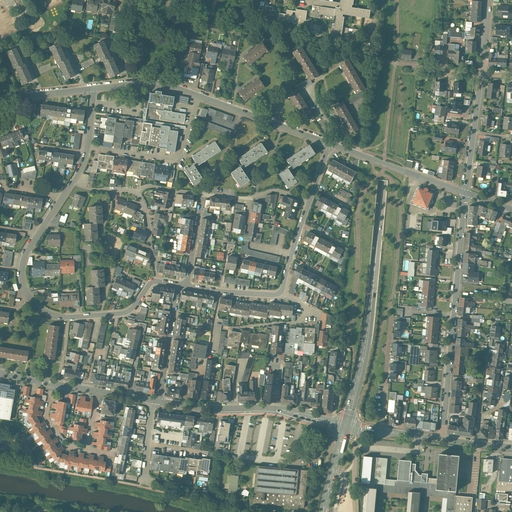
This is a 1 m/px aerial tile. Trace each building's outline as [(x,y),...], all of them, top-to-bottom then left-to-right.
[(3,0),(6,7),(15,3),(16,6),(16,7),(19,14),(28,10),(25,2),(22,4),(20,0),(3,0)] [(83,2),(73,0),(71,9),(81,11),(83,2)] [(97,0),(97,2),(88,0),(86,9),(92,10),(91,11),(96,12),(97,7),(99,8),(101,0),(99,0),(97,0)] [(115,3),(105,0),(104,0),(102,7),(105,8),(112,10),(113,10),(115,3)] [(295,17),(292,17),(292,15),(293,11),(287,10),(286,14),(279,14),(280,11),(272,10),(273,7),(274,7),(275,0),(284,0),(284,3),(295,4),(295,0),(264,0),(264,4),(266,4),(265,8),(259,7),(257,18),(267,19),(269,19),(269,21),(278,22),(278,24),(288,25),(289,24),(292,25),(292,31),(302,33),(304,23),(303,23),(304,21),(306,21),(307,11),(296,10),(295,17)] [(340,0),(340,3),(319,0),(313,0),(312,14),(320,15),(334,17),(334,16),(336,16),(335,27),(332,26),(330,38),(348,40),(347,43),(355,44),(355,42),(358,42),(360,30),(353,29),(352,33),(346,32),(347,28),(343,27),(344,17),(342,17),(343,15),(369,19),(370,11),(352,8),(352,5),(353,5),(353,0),(340,0)] [(481,2),(472,1),(472,6),(469,6),(468,11),(471,11),(480,12),(481,2)] [(508,7),(497,7),(497,15),(502,16),(503,16),(503,15),(507,15),(507,17),(508,17),(508,7)] [(480,12),(471,11),(471,17),(471,21),(480,22),(480,12)] [(116,15),(112,14),(111,22),(119,24),(121,16),(117,15),(116,15)] [(307,21),(306,21),(304,21),(303,23),(304,23),(302,33),(310,34),(312,21),(307,20),(307,21)] [(119,24),(111,22),(109,30),(118,32),(119,24)] [(506,27),(496,26),(496,34),(505,35),(505,31),(506,31),(506,27)] [(479,28),(471,28),(471,32),(471,37),(479,37),(479,28)] [(105,49),(102,41),(94,45),(96,49),(96,50),(99,58),(100,57),(102,62),(103,61),(105,66),(108,74),(109,73),(110,78),(118,75),(115,67),(114,64),(111,57),(109,58),(106,51),(107,51),(106,48),(105,49)] [(475,42),(467,41),(466,48),(469,48),(468,53),(474,53),(475,42)] [(201,45),(191,43),(189,52),(190,52),(189,56),(187,67),(196,69),(198,57),(199,54),(201,45)] [(261,43),(242,57),(249,65),(268,51),(261,43)] [(61,51),(58,44),(50,47),(52,52),(51,52),(55,60),(55,59),(57,64),(59,63),(61,68),(60,68),(63,76),(64,76),(66,80),(74,77),(71,69),(70,66),(69,67),(66,59),(65,60),(62,53),(61,51)] [(218,48),(208,46),(206,56),(211,57),(216,58),(218,48)] [(443,47),(435,46),(434,54),(438,55),(442,56),(443,47)] [(319,76),(302,47),(293,53),(308,78),(310,81),(311,81),(319,76)] [(18,55),(15,48),(7,52),(9,56),(9,57),(12,64),(13,64),(15,69),(16,68),(18,72),(17,73),(21,81),(21,80),(23,85),(31,81),(28,74),(29,74),(27,71),(27,72),(24,64),(22,65),(19,58),(20,58),(19,55),(18,55)] [(229,50),(223,49),(221,60),(226,61),(232,62),(233,62),(235,51),(229,50)] [(412,52),(403,50),(402,57),(404,57),(403,59),(411,60),(412,52)] [(459,50),(455,50),(455,51),(454,51),(448,50),(447,56),(454,57),(453,65),(462,65),(463,51),(459,51),(459,50)] [(493,59),(489,58),(489,66),(496,67),(497,59),(493,59)] [(499,59),(497,59),(496,67),(506,67),(506,59),(499,59)] [(365,89),(349,60),(340,65),(356,94),(362,91),(365,89)] [(232,62),(226,61),(224,70),(230,71),(232,62)] [(196,69),(187,67),(185,67),(184,73),(197,75),(198,69),(196,69)] [(206,69),(204,69),(203,76),(202,81),(211,83),(214,71),(206,69)] [(308,78),(295,87),(296,89),(298,92),(312,83),(311,81),(310,81),(308,78)] [(258,79),(238,92),(244,101),(264,88),(258,79)] [(444,82),(435,82),(435,91),(443,92),(444,82)] [(463,83),(454,83),(454,93),(463,93),(463,83)] [(497,85),(489,83),(487,94),(488,94),(492,95),(496,95),(497,85)] [(298,92),(296,89),(287,95),(305,123),(313,117),(298,92)] [(185,126),(145,120),(147,108),(148,102),(150,93),(150,91),(147,91),(142,120),(106,114),(105,117),(107,117),(116,118),(125,120),(134,121),(143,123),(152,124),(160,126),(169,127),(178,128),(185,129),(185,126)] [(174,97),(161,95),(161,92),(155,91),(155,94),(150,93),(148,102),(172,106),(173,101),(174,97)] [(356,94),(343,102),(346,107),(365,95),(362,91),(356,94)] [(188,98),(174,95),(174,97),(173,101),(187,104),(188,98)] [(451,105),(448,104),(447,112),(461,114),(462,106),(460,106),(460,102),(452,101),(451,105)] [(172,106),(148,102),(147,108),(157,110),(171,112),(172,106)] [(343,102),(334,107),(350,135),(359,130),(346,107),(343,102)] [(446,107),(436,106),(435,115),(438,116),(444,117),(446,107)] [(202,108),(199,116),(205,118),(206,113),(208,110),(202,108)] [(216,111),(208,108),(208,110),(206,113),(214,116),(216,111)] [(84,111),(78,110),(76,119),(76,120),(83,121),(84,111)] [(169,121),(171,112),(157,110),(157,112),(158,114),(159,114),(160,116),(160,119),(169,121)] [(171,112),(169,121),(184,123),(185,114),(171,112)] [(233,117),(222,113),(220,118),(231,122),(233,117)] [(491,117),(484,115),(482,125),(490,126),(491,117)] [(116,118),(107,117),(103,141),(112,143),(116,118)] [(511,129),(511,118),(505,117),(503,130),(511,131),(511,129)] [(125,120),(116,118),(112,143),(121,144),(122,137),(125,120)] [(134,121),(125,120),(122,137),(131,139),(131,136),(134,121)] [(143,123),(134,121),(131,136),(132,136),(133,136),(131,144),(139,146),(139,144),(143,123)] [(231,131),(204,121),(202,127),(229,136),(231,131)] [(152,124),(143,123),(139,144),(148,146),(152,124)] [(454,124),(450,123),(450,124),(449,132),(458,134),(460,126),(454,125),(454,124)] [(160,126),(152,124),(148,146),(157,147),(160,126)] [(169,127),(160,126),(157,147),(157,148),(166,149),(169,127)] [(178,128),(169,127),(166,149),(165,151),(174,153),(176,142),(177,136),(178,128)] [(21,131),(10,135),(13,142),(14,146),(14,147),(19,145),(17,140),(23,138),(23,137),(21,131)] [(10,134),(0,137),(0,141),(2,146),(5,145),(13,142),(10,135),(10,134)] [(453,142),(447,141),(445,152),(455,153),(457,144),(453,144),(453,142)] [(488,142),(480,141),(478,151),(486,152),(488,142)] [(214,142),(192,157),(195,163),(197,165),(198,166),(220,151),(214,142)] [(261,143),(238,158),(243,166),(244,168),(267,153),(261,143)] [(510,145),(501,144),(499,157),(509,158),(510,145)] [(310,145),(287,160),(291,167),(293,168),(293,169),(316,154),(310,145)] [(46,151),(38,150),(37,160),(44,161),(46,151)] [(52,153),(46,151),(44,161),(51,162),(52,153)] [(59,154),(52,153),(51,162),(58,163),(59,154)] [(66,155),(59,154),(58,163),(65,164),(66,155)] [(74,156),(66,155),(65,164),(69,164),(69,163),(72,164),(74,156)] [(113,157),(106,156),(99,155),(98,161),(97,167),(102,167),(107,168),(107,169),(111,169),(112,169),(113,160),(113,157)] [(127,160),(119,159),(119,161),(113,160),(112,169),(117,170),(117,171),(125,172),(126,170),(127,160)] [(141,162),(127,160),(126,170),(134,172),(134,174),(139,175),(139,174),(141,162)] [(333,160),(327,171),(333,174),(334,173),(339,164),(333,161),(333,160)] [(92,167),(89,166),(88,172),(96,173),(97,167),(98,161),(93,161),(92,167)] [(454,162),(445,161),(444,168),(453,169),(454,162)] [(155,165),(141,162),(139,174),(147,175),(147,177),(153,178),(155,167),(155,165)] [(202,179),(194,167),(197,165),(195,163),(183,171),(193,185),(202,179)] [(339,164),(334,173),(339,176),(344,167),(345,166),(339,163),(339,164)] [(13,165),(6,166),(7,173),(9,173),(10,177),(17,175),(16,168),(15,164),(13,165)] [(242,165),(230,173),(240,187),(249,181),(240,169),(243,166),(242,165)] [(487,167),(478,166),(478,170),(477,170),(476,177),(486,178),(485,178),(486,172),(487,172),(487,167)] [(168,169),(155,167),(153,177),(167,179),(168,169)] [(291,167),(280,174),(289,188),(298,182),(290,170),(293,168),(291,167)] [(339,176),(339,177),(345,180),(345,179),(350,170),(344,167),(339,176)] [(453,169),(444,168),(443,175),(452,176),(453,169)] [(356,172),(350,169),(350,170),(345,179),(351,182),(350,183),(351,183),(356,172)] [(503,182),(499,182),(499,185),(498,185),(497,184),(497,185),(496,197),(507,199),(508,191),(508,190),(504,190),(504,188),(502,187),(503,182)] [(426,188),(424,189),(419,187),(417,188),(411,202),(412,204),(426,210),(428,209),(430,204),(432,203),(432,202),(432,200),(434,195),(433,193),(428,191),(428,190),(427,189),(426,188)] [(172,193),(164,192),(163,196),(162,199),(170,201),(172,193)] [(14,195),(5,193),(3,203),(13,204),(14,195)] [(266,193),(265,201),(273,203),(272,207),(275,208),(277,196),(266,193)] [(84,198),(75,194),(71,205),(80,209),(84,198)] [(21,196),(14,195),(13,204),(20,205),(21,196)] [(28,197),(21,196),(20,205),(27,206),(28,197)] [(298,202),(284,196),(284,197),(282,203),(288,206),(288,205),(296,208),(298,202)] [(320,196),(316,205),(322,208),(326,200),(320,196)] [(35,198),(28,197),(27,206),(34,207),(35,198)] [(39,198),(39,199),(35,198),(34,207),(41,209),(41,206),(45,206),(45,205),(46,204),(47,199),(39,198)] [(128,202),(119,199),(118,203),(117,203),(115,209),(121,211),(121,210),(124,211),(128,202)] [(170,201),(162,199),(162,203),(160,207),(168,209),(170,201)] [(209,201),(205,200),(204,208),(207,208),(214,209),(214,206),(209,206),(209,201)] [(332,202),(326,200),(322,208),(327,211),(332,202)] [(136,205),(128,202),(124,211),(127,212),(127,213),(132,216),(134,211),(134,210),(136,205)] [(337,206),(332,202),(327,211),(333,214),(337,206)] [(261,204),(254,203),(253,209),(251,209),(251,212),(252,213),(259,214),(261,204)] [(296,208),(288,205),(288,206),(285,212),(287,213),(286,217),(293,219),(294,215),(295,213),(297,209),(296,208)] [(343,209),(337,206),(333,214),(339,217),(343,209)] [(478,207),(469,206),(467,225),(477,226),(478,215),(494,221),(497,212),(479,206),(478,207)] [(100,207),(89,207),(90,224),(84,224),(85,241),(96,240),(96,223),(101,223),(100,207)] [(207,208),(204,208),(202,217),(210,218),(211,214),(206,213),(207,208)] [(349,212),(343,209),(339,217),(344,220),(349,212)] [(259,214),(252,213),(250,222),(258,223),(259,214)] [(168,216),(155,214),(152,227),(154,228),(160,229),(161,223),(166,224),(168,216)] [(241,215),(236,214),(235,214),(233,228),(241,229),(242,229),(243,225),(244,216),(241,215)] [(511,218),(503,215),(500,223),(503,224),(500,231),(504,232),(506,226),(509,226),(511,218)] [(210,220),(202,218),(200,227),(209,228),(210,220)] [(446,222),(432,221),(431,230),(442,231),(446,231),(446,229),(446,228),(446,222)] [(258,223),(250,222),(248,236),(248,237),(250,237),(256,238),(258,223)] [(289,231),(274,225),(270,245),(275,246),(278,234),(281,234),(287,236),(289,231)] [(140,229),(137,228),(135,232),(134,232),(133,235),(133,236),(134,236),(133,237),(143,241),(145,236),(145,235),(144,234),(145,232),(140,229)] [(160,229),(154,228),(152,233),(155,234),(156,235),(160,236),(161,230),(160,229)] [(309,232),(304,241),(310,244),(315,236),(309,232)] [(16,235),(7,234),(5,242),(15,243),(16,235)] [(59,236),(47,236),(48,245),(60,244),(59,236)] [(320,238),(315,236),(310,244),(316,247),(320,238)] [(447,237),(439,237),(439,240),(437,240),(437,245),(446,246),(447,237)] [(320,238),(316,247),(322,250),(326,241),(320,238)] [(280,257),(248,250),(247,247),(248,241),(243,240),(240,254),(278,263),(280,257)] [(332,244),(326,241),(322,250),(327,253),(332,244)] [(473,243),(466,241),(465,249),(473,251),(473,245),(473,243)] [(337,247),(332,244),(327,253),(333,256),(337,247)] [(137,249),(128,245),(124,254),(134,258),(137,249)] [(343,250),(337,247),(333,256),(338,259),(343,250)] [(205,249),(197,248),(196,253),(200,254),(200,257),(205,258),(206,255),(209,255),(210,250),(205,249)] [(147,253),(137,249),(134,258),(143,262),(147,253)] [(438,251),(429,250),(427,264),(434,264),(435,258),(437,258),(438,251)] [(475,255),(465,253),(464,263),(473,265),(476,265),(476,262),(475,262),(475,255)] [(236,258),(228,256),(226,268),(234,270),(236,258)] [(73,260),(60,261),(60,265),(60,273),(74,273),(74,262),(73,260)] [(250,261),(243,260),(241,269),(248,270),(250,261)] [(257,263),(250,261),(248,270),(255,272),(257,263)] [(44,263),(32,263),(32,274),(35,274),(35,276),(45,275),(44,265),(44,263)] [(264,264),(257,263),(255,272),(262,273),(264,264)] [(464,263),(463,272),(469,272),(473,273),(473,265),(464,263)] [(271,266),(264,264),(262,273),(268,275),(271,266)] [(434,264),(427,264),(427,268),(422,268),(421,274),(437,276),(438,269),(434,269),(434,264)] [(60,265),(44,265),(45,275),(60,275),(60,273),(60,265)] [(278,268),(271,266),(268,275),(275,277),(278,268)] [(297,267),(293,275),(299,278),(303,270),(297,267)] [(91,287),(85,288),(86,304),(98,304),(97,287),(103,287),(102,269),(90,270),(91,287)] [(309,273),(303,270),(299,278),(305,281),(309,273)] [(473,273),(469,272),(468,281),(478,282),(479,273),(473,273)] [(315,276),(309,273),(305,281),(310,284),(315,276)] [(320,279),(315,276),(310,284),(316,287),(320,279)] [(121,279),(116,277),(112,287),(121,291),(122,291),(125,282),(120,280),(121,279)] [(140,282),(133,279),(131,283),(135,285),(135,286),(138,287),(140,282)] [(320,279),(316,287),(321,290),(326,282),(320,279)] [(130,284),(125,282),(122,291),(121,291),(120,295),(125,297),(127,293),(131,295),(135,286),(135,285),(131,283),(130,284)] [(331,284),(326,282),(321,290),(326,292),(327,293),(331,284)] [(337,287),(331,284),(327,293),(333,296),(337,287)] [(160,288),(153,287),(152,293),(152,292),(151,297),(151,299),(159,300),(159,298),(160,288)] [(174,289),(166,288),(165,296),(166,296),(173,297),(174,289)] [(59,293),(48,294),(48,292),(45,293),(43,293),(44,298),(44,301),(49,301),(49,300),(52,300),(52,303),(59,303),(59,297),(59,293)] [(73,296),(59,297),(59,303),(60,306),(74,306),(74,305),(73,296)] [(469,299),(460,298),(459,307),(470,308),(471,308),(472,303),(468,302),(469,299)] [(227,300),(220,299),(218,310),(222,311),(223,309),(224,309),(226,309),(227,311),(230,311),(232,301),(229,301),(227,301),(227,300)] [(238,302),(232,301),(230,311),(230,312),(236,313),(238,302)] [(244,303),(238,302),(236,313),(242,314),(244,303)] [(250,305),(244,303),(242,314),(248,315),(248,314),(250,305)] [(257,304),(251,303),(250,305),(248,314),(255,315),(257,304)] [(276,304),(270,303),(269,306),(268,314),(274,315),(276,304)] [(263,305),(257,304),(255,315),(261,316),(263,305)] [(282,305),(276,304),(274,315),(280,316),(282,305)] [(269,306),(263,305),(261,316),(267,317),(268,314),(269,306)] [(293,307),(282,305),(281,314),(292,316),(293,307)] [(470,308),(459,307),(458,315),(467,316),(467,313),(469,314),(470,308)] [(9,313),(0,311),(0,322),(7,323),(9,313)] [(139,313),(138,313),(137,316),(136,316),(135,319),(144,321),(145,314),(139,313)] [(467,320),(458,319),(458,328),(466,329),(466,325),(467,320)] [(169,321),(160,320),(159,327),(167,328),(169,321)] [(403,321),(395,321),(394,328),(395,328),(395,331),(394,331),(394,336),(400,336),(400,331),(400,328),(405,329),(406,322),(403,321)] [(184,324),(176,323),(175,330),(183,331),(184,324)] [(78,325),(75,324),(73,330),(70,329),(69,335),(74,336),(74,335),(81,336),(84,325),(82,325),(79,324),(78,325)] [(58,326),(48,325),(43,358),(54,360),(58,326)] [(283,327),(275,326),(275,331),(274,333),(282,335),(283,327)] [(500,327),(492,326),(491,336),(499,337),(500,327)] [(167,328),(159,327),(158,332),(158,334),(166,335),(167,328)] [(302,328),(296,327),(296,329),(295,343),(298,343),(297,351),(298,351),(303,351),(304,349),(305,336),(301,335),(302,328)] [(290,328),(289,343),(286,343),(285,351),(294,352),(295,343),(296,329),(290,328)] [(316,329),(305,328),(305,336),(304,349),(313,350),(314,337),(315,337),(316,329)] [(466,329),(458,328),(457,336),(465,337),(466,332),(466,329)] [(140,332),(132,330),(130,339),(138,341),(140,332)] [(183,331),(175,330),(174,336),(182,338),(183,334),(183,331)] [(220,331),(217,355),(223,355),(226,332),(220,331)] [(248,333),(241,331),(241,334),(239,341),(246,342),(245,347),(250,348),(251,342),(252,335),(248,334),(248,333)] [(325,331),(321,331),(319,342),(322,342),(322,346),(327,346),(328,332),(325,331)] [(241,334),(229,332),(227,345),(233,346),(232,349),(238,350),(239,341),(241,334)] [(274,333),(271,333),(270,333),(270,340),(269,341),(273,341),(271,352),(275,352),(275,353),(281,354),(283,344),(281,343),(282,335),(274,333)] [(260,335),(253,334),(252,335),(251,342),(260,344),(260,347),(265,348),(267,339),(267,336),(266,335),(261,335),(260,335)] [(464,339),(457,338),(456,347),(464,347),(464,343),(464,339)] [(138,341),(130,339),(128,346),(128,348),(136,350),(138,341)] [(165,341),(157,340),(156,347),(164,348),(165,341)] [(181,344),(173,342),(172,349),(180,351),(181,344)] [(399,344),(393,343),(393,348),(392,351),(393,351),(392,355),(401,356),(402,344),(399,344)] [(504,344),(497,343),(496,347),(495,346),(495,349),(494,353),(502,355),(504,344)] [(206,346),(194,344),(192,353),(192,356),(196,357),(204,359),(206,346)] [(121,347),(114,345),(112,352),(120,354),(120,353),(121,348),(121,347)] [(28,351),(0,347),(0,357),(26,361),(28,351)] [(164,348),(156,347),(155,354),(163,356),(164,348)] [(464,347),(456,347),(455,355),(465,356),(467,356),(468,348),(467,348),(464,347)] [(136,350),(128,348),(127,350),(126,357),(134,359),(136,350)] [(180,351),(172,349),(171,357),(178,358),(180,351)] [(413,349),(411,349),(409,364),(418,365),(419,356),(420,349),(413,349)] [(437,351),(426,350),(426,356),(425,362),(436,363),(437,351)] [(331,352),(330,360),(342,361),(343,353),(337,352),(331,352)] [(502,355),(494,353),(494,356),(493,360),(501,362),(502,355)] [(87,357),(75,354),(75,355),(82,356),(80,364),(85,365),(87,357)] [(163,356),(155,354),(154,359),(154,362),(162,364),(163,356)] [(82,356),(75,355),(74,359),(73,362),(80,364),(82,356)] [(465,356),(455,355),(453,375),(463,375),(464,366),(466,366),(466,361),(464,361),(465,356)] [(178,358),(171,357),(169,365),(177,366),(177,364),(178,358)] [(248,358),(240,383),(243,383),(243,384),(246,384),(246,383),(255,357),(248,358)] [(215,361),(208,360),(206,369),(205,378),(212,379),(215,361)] [(342,361),(330,360),(329,367),(341,369),(342,361)] [(80,364),(73,362),(72,367),(71,370),(78,371),(80,364)] [(162,364),(154,362),(153,369),(161,370),(162,364)] [(395,364),(391,363),(390,370),(391,371),(391,373),(390,373),(390,378),(396,379),(396,374),(396,371),(401,371),(402,364),(395,364)] [(235,366),(227,364),(226,365),(228,365),(228,371),(224,371),(222,378),(229,378),(229,382),(232,382),(235,366)] [(71,370),(68,369),(66,376),(77,379),(78,371),(71,370)] [(435,371),(425,370),(424,381),(434,382),(434,381),(433,381),(434,371),(435,371)] [(278,375),(268,374),(267,385),(277,386),(278,375)] [(511,377),(509,377),(505,376),(503,389),(511,390),(511,385),(511,377)] [(193,380),(190,380),(189,386),(188,386),(186,396),(195,398),(197,389),(198,390),(199,381),(193,380)] [(212,382),(205,380),(202,394),(202,398),(209,399),(212,382)] [(461,381),(453,381),(452,389),(460,390),(461,390),(461,386),(461,381)] [(9,385),(0,383),(0,396),(13,399),(15,390),(9,389),(9,385)] [(267,385),(264,400),(276,402),(278,386),(267,385)] [(423,386),(421,386),(421,393),(426,393),(425,396),(436,398),(437,387),(423,386)] [(173,388),(168,388),(166,396),(174,397),(175,389),(173,388)] [(331,390),(324,389),(323,395),(323,396),(322,407),(321,411),(330,414),(332,412),(332,404),(334,404),(335,397),(333,396),(334,390),(331,390)] [(460,390),(452,389),(451,397),(460,398),(460,394),(460,390)] [(309,391),(302,390),(301,405),(307,406),(310,407),(310,406),(311,398),(307,398),(307,395),(309,395),(309,391)] [(222,391),(220,391),(220,396),(219,396),(219,401),(219,402),(230,401),(229,391),(222,391)] [(238,391),(237,392),(237,401),(247,401),(247,391),(244,391),(238,391)] [(250,391),(247,391),(247,401),(256,401),(256,391),(255,391),(250,391)] [(504,401),(511,400),(510,393),(503,394),(504,401)] [(287,395),(282,395),(281,403),(289,404),(289,403),(290,396),(287,395)] [(13,399),(0,396),(0,418),(9,420),(13,399)] [(292,396),(290,396),(289,403),(297,404),(297,397),(296,396),(292,396)] [(460,398),(451,397),(451,405),(459,405),(459,402),(460,398)] [(496,398),(487,397),(487,399),(486,404),(489,404),(495,405),(496,398)] [(315,399),(311,398),(310,406),(320,407),(320,399),(315,399)] [(114,401),(103,400),(103,401),(101,401),(100,407),(102,408),(101,413),(113,415),(114,406),(113,406),(114,401)] [(477,403),(466,402),(464,414),(475,415),(477,403)] [(459,405),(451,405),(450,412),(458,413),(459,409),(459,405)] [(394,416),(390,415),(389,424),(393,425),(398,426),(398,423),(399,423),(399,420),(399,419),(400,407),(395,406),(394,416)] [(136,409),(128,408),(126,417),(134,419),(136,409)] [(506,410),(499,410),(497,419),(505,420),(506,410)] [(168,413),(159,412),(158,419),(164,420),(167,421),(168,413)] [(411,414),(407,413),(407,417),(405,417),(404,427),(415,429),(416,420),(416,419),(411,418),(411,414)] [(185,416),(176,414),(175,425),(183,427),(185,416)] [(194,417),(185,416),(183,427),(183,428),(189,429),(190,429),(190,427),(192,427),(194,417)] [(475,418),(465,416),(463,427),(473,428),(475,418)] [(36,418),(28,417),(27,420),(29,422),(32,426),(38,422),(39,421),(37,418),(36,418)] [(134,419),(126,417),(124,427),(132,428),(134,419)] [(204,419),(196,417),(195,424),(199,425),(203,426),(203,425),(204,419)] [(213,420),(204,418),(203,425),(203,426),(202,430),(202,432),(207,433),(208,431),(211,431),(213,420)] [(505,420),(497,419),(496,429),(504,430),(505,420)] [(32,426),(31,427),(34,431),(45,423),(44,421),(40,424),(38,422),(32,426)] [(219,425),(216,441),(224,442),(225,438),(228,438),(230,423),(228,422),(223,421),(222,426),(219,425)] [(45,423),(34,431),(36,435),(44,430),(43,428),(47,425),(45,423)] [(457,424),(449,423),(449,425),(448,433),(456,434),(457,426),(457,424)] [(461,427),(457,426),(456,434),(472,437),(473,428),(463,427),(461,427)] [(132,428),(124,427),(123,436),(130,437),(132,428)] [(44,430),(36,435),(39,439),(51,431),(49,429),(46,432),(44,430)] [(495,430),(488,429),(487,431),(487,438),(494,439),(495,430)] [(504,430),(496,429),(494,439),(502,439),(504,430)] [(484,430),(480,430),(479,438),(487,438),(487,431),(484,430)] [(51,431),(39,439),(42,443),(50,438),(48,436),(52,433),(51,431)] [(130,437),(123,436),(121,445),(128,446),(130,437)] [(50,438),(42,443),(45,447),(57,439),(55,437),(51,440),(50,438)] [(57,439),(45,447),(48,451),(56,446),(54,444),(58,441),(57,439)] [(56,446),(48,451),(51,456),(62,447),(61,445),(57,448),(56,446)] [(128,446),(121,445),(119,454),(126,456),(128,446)] [(62,447),(51,456),(54,460),(55,459),(61,454),(60,452),(64,449),(62,447)] [(459,455),(439,453),(437,479),(436,484),(436,489),(456,491),(459,455)] [(66,454),(62,454),(61,454),(55,459),(57,462),(59,462),(60,462),(64,462),(66,455),(66,454)] [(126,456),(119,454),(117,463),(124,465),(126,456)] [(161,455),(152,454),(150,468),(159,470),(159,468),(161,455)] [(161,455),(159,468),(163,469),(163,471),(167,471),(168,472),(170,457),(161,455)] [(385,484),(385,479),(387,458),(380,458),(379,458),(372,458),(372,457),(364,456),(362,482),(365,483),(385,484)] [(170,457),(168,472),(169,470),(172,471),(172,472),(176,473),(177,471),(179,458),(170,457)] [(184,459),(179,458),(177,471),(183,472),(183,471),(186,472),(187,470),(189,458),(185,457),(184,459)] [(198,459),(189,458),(187,470),(196,471),(198,459)] [(202,460),(198,459),(196,471),(196,475),(199,475),(199,477),(208,478),(209,472),(209,470),(208,470),(210,459),(202,458),(202,460)] [(489,458),(486,458),(486,459),(484,459),(483,471),(487,471),(487,473),(492,473),(493,460),(489,459),(489,458)] [(511,459),(501,459),(498,459),(496,490),(511,491),(511,459)] [(399,460),(397,481),(436,484),(437,479),(427,478),(428,474),(422,473),(422,475),(419,475),(415,470),(416,464),(411,464),(411,461),(399,460)] [(124,465),(117,463),(116,468),(115,473),(122,474),(124,467),(125,467),(125,465),(124,465)] [(299,470),(256,466),(254,491),(296,495),(299,470)] [(296,495),(254,491),(253,503),(304,508),(308,470),(299,470),(296,495)] [(239,476),(229,475),(228,484),(229,484),(228,493),(237,494),(239,476)] [(397,481),(395,480),(394,485),(385,484),(365,483),(365,487),(377,488),(377,491),(408,494),(409,491),(420,492),(420,495),(447,498),(455,499),(456,495),(456,491),(436,489),(436,484),(427,483),(397,481)] [(377,488),(365,487),(362,511),(374,511),(377,491),(377,488)] [(420,492),(409,491),(408,494),(406,511),(418,511),(420,495),(420,492)] [(508,494),(496,493),(495,500),(507,501),(508,494)] [(470,511),(472,497),(456,495),(455,499),(447,498),(445,511),(470,511)] [(485,500),(478,499),(477,509),(484,509),(485,500)]
